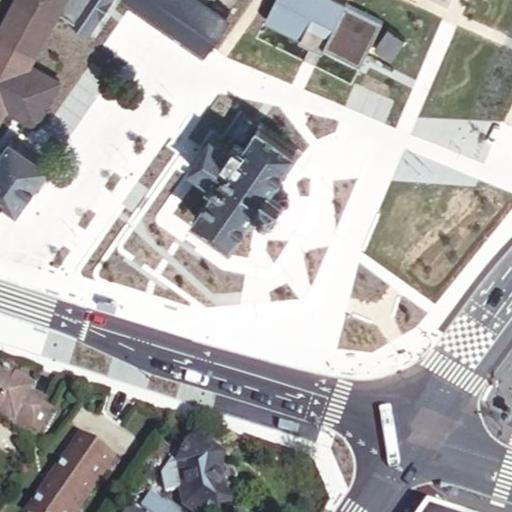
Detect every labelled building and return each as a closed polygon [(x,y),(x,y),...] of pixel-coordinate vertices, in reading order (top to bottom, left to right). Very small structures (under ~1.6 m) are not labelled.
[(0,114),(7,101),(31,57),(53,17),(20,0),(11,0),(0,21),(0,114)] [(20,0),(53,17),(57,8),(68,16),(78,0),(20,0)] [(104,0),(78,0),(68,16),(67,17),(84,29),(104,0)] [(148,0),(155,4),(206,41),(230,8),(219,0),(148,0)] [(322,43),(359,63),(384,19),(346,0),(274,0),(267,15),(302,33),(303,30),(324,41),(322,43)] [(390,25),(375,44),(391,56),(406,38),(390,25)] [(302,33),(300,37),(320,47),(322,43),(324,41),(303,30),(302,33)] [(61,73),(31,57),(7,101),(37,117),(61,73)] [(272,179),(297,144),(261,118),(259,119),(241,107),(231,122),(245,133),(234,148),(210,132),(189,162),(216,181),(195,213),(230,239),(256,203),(270,213),(286,189),(272,179)] [(0,194),(17,206),(48,160),(23,143),(11,134),(0,150),(0,194)] [(34,391),(1,372),(0,374),(0,416),(1,415),(30,432),(32,429),(40,433),(53,411),(46,407),(47,403),(33,394),(34,391)] [(78,511),(114,460),(80,437),(29,511),(78,511)] [(222,456),(193,437),(179,456),(176,454),(166,469),(166,474),(162,475),(158,480),(160,492),(175,490),(177,507),(183,511),(194,511),(196,510),(198,511),(220,511),(228,502),(221,490),(219,484),(218,478),(219,470),(220,463),(222,456)] [(173,452),(155,440),(144,456),(162,468),(173,452)] [(137,511),(133,509),(146,490),(130,478),(118,497),(129,505),(124,511),(137,511)]
